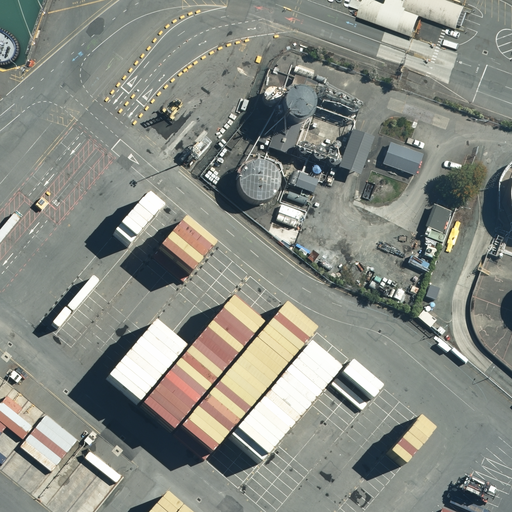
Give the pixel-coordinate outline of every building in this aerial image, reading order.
[(369,0),(362,20),(414,39),(416,40),(419,32),(424,18),(445,26),(461,32),(469,10),(453,4),(442,0),(369,0)] [(267,107),(272,110),(277,110),(279,108),(283,101),(281,97),(277,93),(272,92),(268,94),(265,98),(265,103),(267,107)] [(288,126),(294,132),(303,134),(311,132),(318,126),(320,117),(318,109),(311,102),(303,100),(294,102),(288,109),(286,117),(288,126)] [(293,159),(302,139),(280,129),(284,121),(275,117),(262,144),(293,159)] [(379,145),(355,135),(338,174),(362,184),(379,145)] [(392,144),(383,167),(416,181),(425,158),(392,144)] [(238,192),(245,201),(256,206),(268,204),(277,197),(280,190),(281,183),(278,171),(269,164),(258,161),(247,165),(239,173),(236,185),(238,192)] [(454,218),(436,211),(423,245),(427,246),(423,255),(437,261),(454,218)] [(424,281),(412,276),(403,299),(414,304),(424,281)]
